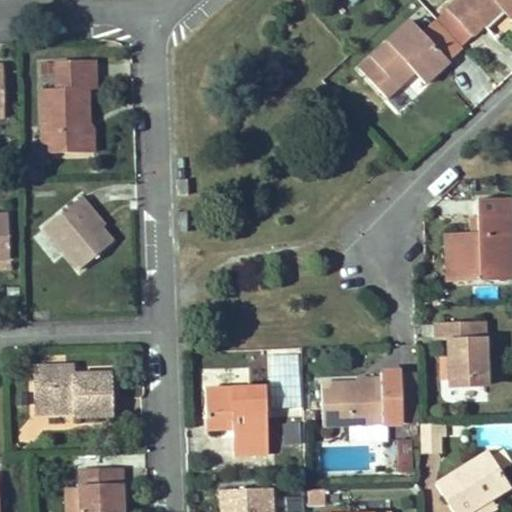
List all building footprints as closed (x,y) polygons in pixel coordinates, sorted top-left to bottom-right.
[(511,24),(511,0),(456,0),(446,10),(470,38),(500,12),(511,26),(511,24)] [(470,38),(446,10),(434,20),(459,47),(470,38)] [(449,67),(411,25),(358,73),(385,103),(399,91),(395,88),(411,73),(425,89),(449,67)] [(88,127),(87,93),(95,92),(94,64),(56,65),(56,93),(42,93),(43,156),(83,154),(82,133),(82,127),(88,127)] [(93,154),(92,132),(82,133),(83,154),(93,154)] [(187,199),(186,183),(175,183),(176,199),(187,199)] [(99,232),(85,215),(91,210),(83,200),(45,229),(79,272),(111,247),(99,232)] [(510,282),(508,201),(469,202),(470,237),(444,238),(445,253),(455,253),(456,284),(510,282)] [(105,227),(91,210),(85,215),(99,232),(105,227)] [(0,260),(8,261),(8,218),(0,217),(0,260)] [(456,284),(455,253),(445,253),(445,284),(456,284)] [(484,381),(483,324),(433,325),(433,341),(446,341),(447,381),(484,381)] [(300,417),(300,353),(271,353),(271,417),(300,417)] [(112,419),(110,378),(75,380),(74,371),(35,373),(36,412),(71,409),(72,417),(72,421),(112,419)] [(400,405),(398,373),(379,374),(379,384),(320,386),(322,428),(381,425),(381,406),(400,405)] [(267,455),(265,389),(203,390),(205,422),(231,421),(232,432),(233,456),(267,455)] [(72,417),(71,409),(36,412),(36,418),(72,417)] [(232,432),(231,421),(205,422),(205,432),(232,432)] [(275,446),(302,446),(301,421),(275,421),(275,446)] [(434,426),(416,427),(417,452),(434,451),(434,426)] [(392,475),(407,474),(406,441),(391,442),(392,475)] [(506,492),(486,457),(432,488),(445,511),(473,511),(487,504),(506,492)] [(116,511),(116,486),(122,485),(122,470),(80,470),(81,490),(81,511),(116,511)] [(81,511),(81,490),(66,491),(66,511),(81,511)] [(270,511),(270,492),(220,493),(220,511),(270,511)]
